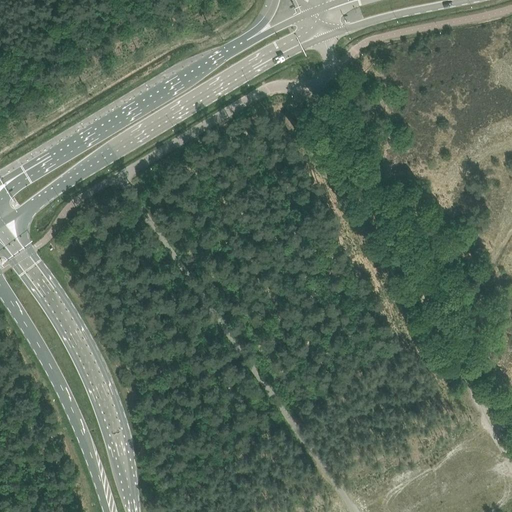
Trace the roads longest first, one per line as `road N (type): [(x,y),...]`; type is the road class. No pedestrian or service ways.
road 1 (unclassified): [(352,511),(121,175),(256,94),(316,84),(329,71),(323,35)]
road 2 (secondary): [(0,226),(214,87),(323,35)]
road 3 (secondary): [(134,511),(117,435),(81,347),(0,226)]
road 4 (secondary): [(245,41),(0,184)]
road 5 (secondary): [(0,285),(82,431),(109,511)]
road 6 (secondary): [(323,35),(465,0)]
